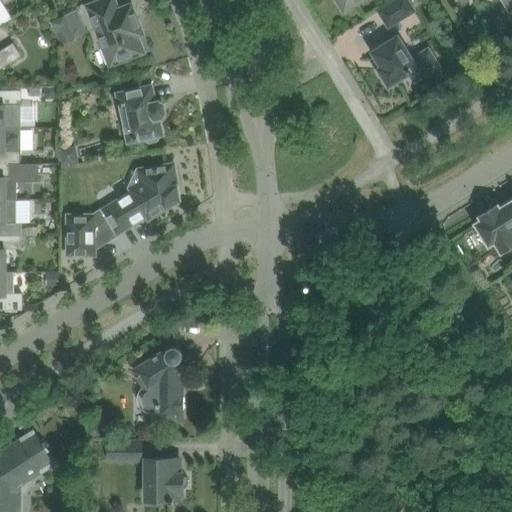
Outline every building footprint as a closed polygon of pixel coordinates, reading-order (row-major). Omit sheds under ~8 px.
[(142,33),(139,24),(131,5),(118,10),(114,0),(103,0),(88,6),(111,64),(143,52),(137,35),(142,33)] [(338,0),(344,9),(359,0),(338,0)] [(389,24),(413,10),(407,0),(398,0),(381,11),(389,24)] [(63,42),(89,34),(81,9),(55,17),(63,42)] [(438,65),(428,50),(412,59),(398,36),(374,51),(384,66),(378,70),(389,87),(411,74),(415,79),(438,65)] [(0,67),(20,55),(14,44),(0,52),(0,67)] [(152,86),(132,90),(119,93),(129,140),(145,137),(146,139),(149,141),(157,140),(160,136),(159,134),(162,133),(159,117),(163,116),(165,112),(164,104),(159,101),(155,102),(152,86)] [(22,106),(22,104),(21,91),(0,90),(0,126),(22,127),(22,125),(22,106)] [(0,162),(22,163),(22,127),(0,126),(0,162)] [(61,149),(63,166),(80,163),(77,146),(61,149)] [(18,181),(29,181),(40,180),(40,163),(22,163),(0,162),(0,198),(6,199),(6,198),(16,198),(18,198),(18,181)] [(134,191),(105,209),(119,232),(147,214),(149,217),(167,206),(167,207),(175,202),(179,193),(178,184),(177,184),(176,180),(178,177),(177,169),(174,167),(174,164),(141,169),(132,188),(134,191)] [(17,222),(16,198),(6,198),(6,199),(0,198),(0,234),(22,235),(22,222),(17,222)] [(511,199),(500,207),(498,204),(481,214),(483,219),(477,223),(490,243),(496,239),(503,251),(511,244),(511,199)] [(70,232),(70,252),(94,252),(94,212),(70,212),(70,232)] [(0,270),(6,271),(6,248),(22,248),(22,235),(0,234),(0,270)] [(14,271),(6,272),(6,271),(0,270),(0,307),(22,308),(22,296),(14,296),(14,271)] [(171,347),(135,369),(147,389),(146,390),(145,392),(145,394),(145,396),(145,397),(146,399),(146,401),(148,402),(149,404),(151,405),(152,405),(154,406),(156,406),(158,405),(158,416),(183,416),(183,409),(185,409),(185,394),(183,394),(183,387),(183,353),(183,352),(182,350),(182,349),(181,348),(180,347),(178,346),(177,346),(175,346),(174,346),(172,346),(171,347)] [(26,479),(27,476),(39,469),(40,471),(54,462),(45,449),(34,432),(20,440),(22,442),(11,449),(0,455),(0,511),(1,511),(20,511),(20,488),(22,486),(24,484),(25,482),(26,479)] [(142,458),(142,441),(110,442),(110,458),(142,458)] [(187,476),(183,475),(183,474),(180,474),(180,457),(148,457),(148,499),(170,499),(170,501),(174,501),(174,499),(180,499),(180,495),(183,495),(183,488),(187,486),(190,483),(190,479),(187,476)]
